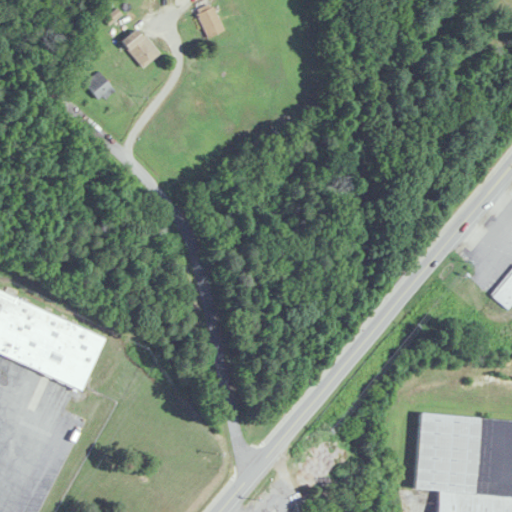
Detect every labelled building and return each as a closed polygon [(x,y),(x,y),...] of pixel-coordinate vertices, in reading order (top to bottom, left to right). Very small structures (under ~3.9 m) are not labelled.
[(207,37),(223,30),(212,5),(196,12),(207,37)] [(141,68),(159,54),(138,27),(120,40),(141,68)] [(87,82),(99,98),(112,89),(100,73),(87,82)] [(511,305),(511,269),(490,295),(508,310),(511,305)] [(99,337),(0,291),(0,351),(77,386),(99,337)] [(511,511),(511,420),(419,414),(413,489),(437,491),(435,511),(511,511)]
